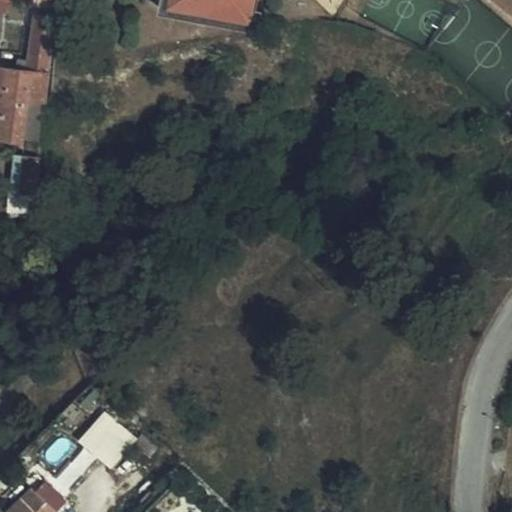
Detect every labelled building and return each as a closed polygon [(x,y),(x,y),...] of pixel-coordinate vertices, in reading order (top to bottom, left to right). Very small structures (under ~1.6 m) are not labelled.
[(40,0),(39,7),(61,12),(64,0),(62,0),(40,0)] [(165,0),(164,10),(258,28),(260,13),(255,12),(256,0),(165,0)] [(0,128),(5,129),(3,137),(11,138),(24,139),(28,100),(46,100),(55,16),(38,13),(33,60),(20,59),(19,70),(0,66),(0,128)] [(28,100),(24,139),(42,141),(46,100),(28,100)] [(22,193),(25,156),(14,155),(12,193),(22,193)] [(43,204),(43,195),(40,194),(41,158),(25,156),(22,193),(12,193),(10,218),(42,219),(43,204)] [(112,470),(134,444),(138,439),(106,412),(81,442),(112,470)] [(138,439),(134,444),(150,459),(158,449),(142,435),(138,439)] [(20,500),(8,511),(56,511),(33,488),(20,500)]
